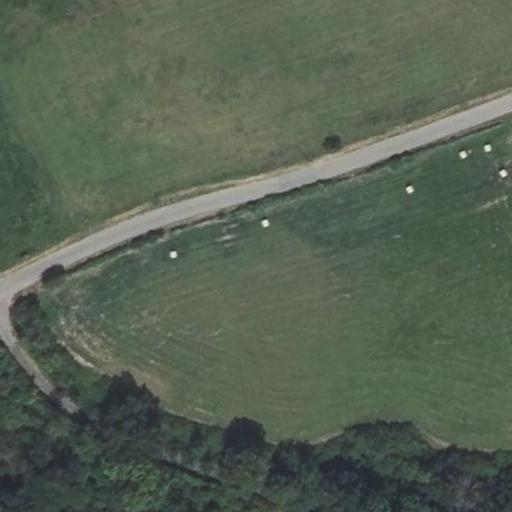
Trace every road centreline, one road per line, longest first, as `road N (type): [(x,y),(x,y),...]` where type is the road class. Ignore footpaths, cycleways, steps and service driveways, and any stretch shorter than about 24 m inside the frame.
road 1 (unclassified): [(511,102),(317,174),(175,212),(0,292)]
road 2 (track): [(317,511),(76,418),(28,371),(0,321)]
